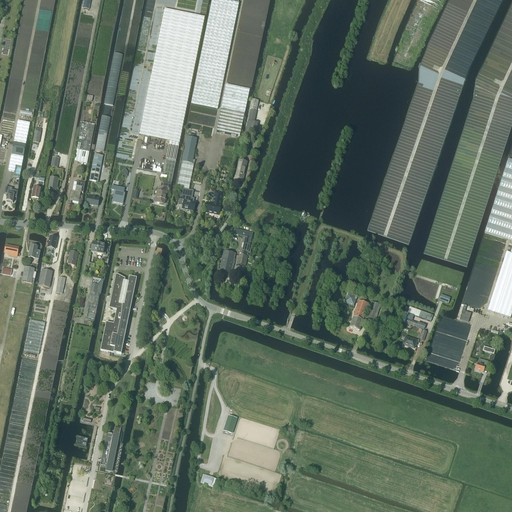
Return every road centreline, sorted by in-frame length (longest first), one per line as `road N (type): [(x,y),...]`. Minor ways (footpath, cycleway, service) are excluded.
road 1 (tertiary): [(511,409),(212,308)]
road 2 (tertiary): [(212,308),(198,300),(162,234),(0,221)]
road 3 (unclassified): [(169,511),(212,308)]
